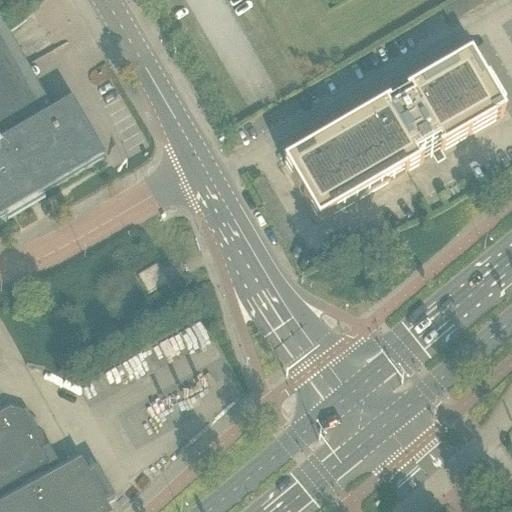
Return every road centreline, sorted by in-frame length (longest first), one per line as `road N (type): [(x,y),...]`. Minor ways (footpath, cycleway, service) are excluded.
road 1 (unknown): [(511,131),(324,236),(307,224),(262,136)]
road 2 (tertiary): [(354,395),(288,325),(201,171)]
road 3 (unclassified): [(0,269),(89,233),(201,171)]
road 4 (secondary): [(511,263),(354,395)]
road 5 (tertiary): [(201,171),(101,0)]
road 6 (secondary): [(354,395),(206,511)]
road 7 (secondary): [(381,424),(511,319)]
road 8 (secondary): [(271,511),(381,424)]
